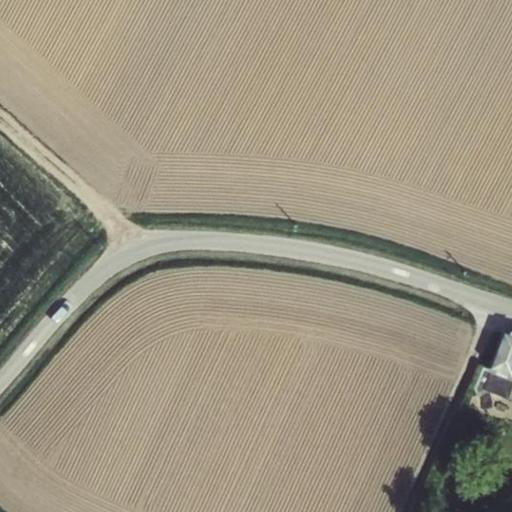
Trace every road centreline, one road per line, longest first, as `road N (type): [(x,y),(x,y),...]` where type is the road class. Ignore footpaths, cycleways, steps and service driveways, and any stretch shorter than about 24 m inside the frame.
road 1 (unclassified): [(0,381),(98,270),(157,243),(213,241),(336,256),(497,305)]
road 2 (unclassified): [(497,305),(410,511)]
road 3 (track): [(0,121),(136,249)]
